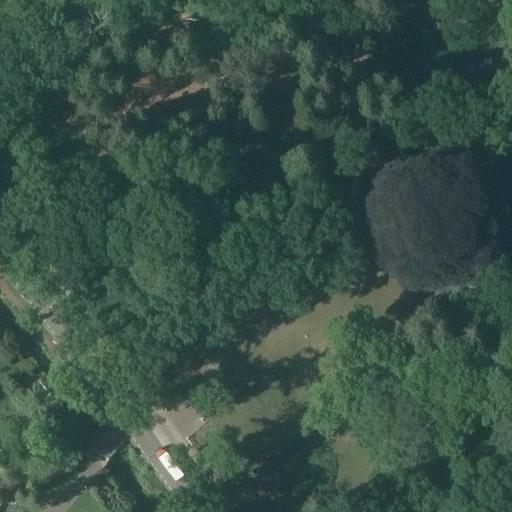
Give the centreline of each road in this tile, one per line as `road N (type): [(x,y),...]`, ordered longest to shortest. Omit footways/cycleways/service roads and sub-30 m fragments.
road 1 (track): [(511,169),(346,195),(282,229),(247,274),(180,429),(149,453)]
road 2 (tertiary): [(196,511),(0,251)]
road 3 (track): [(142,444),(0,470)]
